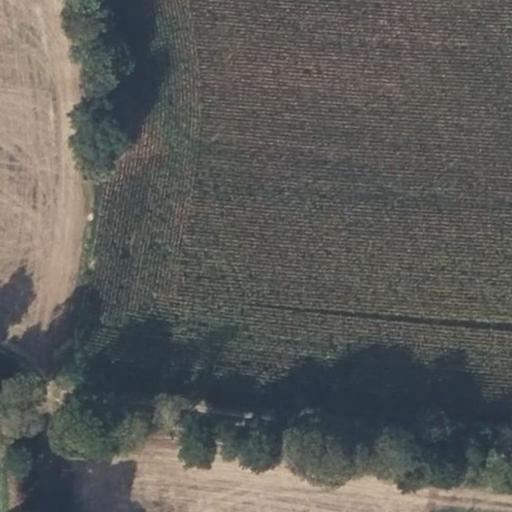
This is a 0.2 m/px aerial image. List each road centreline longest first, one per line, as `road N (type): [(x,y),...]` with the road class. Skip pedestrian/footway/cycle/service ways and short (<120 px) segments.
road 1 (track): [(511,444),(43,389)]
road 2 (track): [(38,511),(43,389)]
